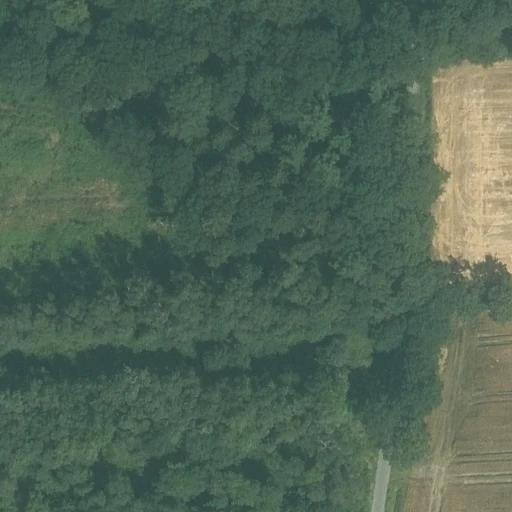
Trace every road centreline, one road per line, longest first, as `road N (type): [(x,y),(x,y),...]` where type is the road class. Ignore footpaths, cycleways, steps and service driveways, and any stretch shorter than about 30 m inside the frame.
road 1 (unclassified): [(410,0),(400,327),(373,511)]
road 2 (track): [(408,32),(0,48)]
